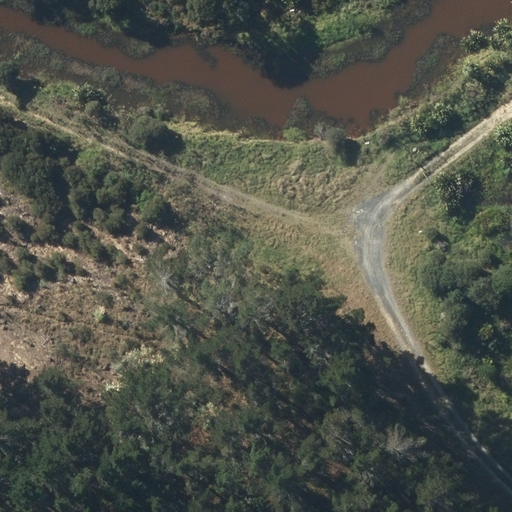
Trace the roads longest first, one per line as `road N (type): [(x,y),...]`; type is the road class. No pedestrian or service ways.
road 1 (track): [(511,467),(342,245),(0,97)]
road 2 (track): [(342,245),(511,118)]
